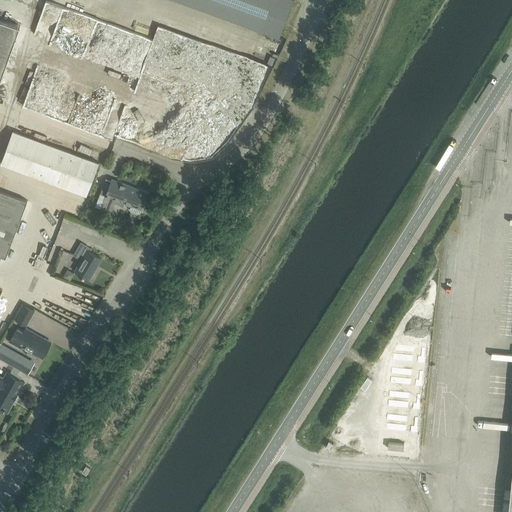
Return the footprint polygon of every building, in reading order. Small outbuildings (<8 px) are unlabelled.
[(292,0),(176,0),(278,38),(292,0)] [(0,83),(20,27),(0,19),(0,83)] [(0,164),(85,196),(97,163),(12,132),(0,164)] [(110,181),(105,179),(95,206),(107,211),(111,199),(131,206),(129,210),(130,212),(137,215),(139,214),(147,193),(111,179),(110,181)] [(26,201),(0,191),(0,254),(5,257),(9,248),(46,262),(55,239),(47,235),(52,221),(23,210),(26,201)] [(200,218),(194,214),(191,218),(197,222),(200,218)] [(89,248),(80,243),(72,255),(81,261),(74,272),(88,280),(101,259),(87,251),(89,248)] [(24,301),(56,319),(69,296),(59,290),(56,297),(33,285),(24,301)] [(35,310),(23,303),(14,319),(26,326),(35,310)] [(47,341),(25,329),(21,335),(15,331),(9,342),(20,348),(22,345),(38,354),(42,348),(43,348),(47,341)] [(23,382),(6,373),(3,379),(0,377),(0,406),(7,411),(23,382)] [(352,493),(411,496),(411,488),(353,485),(352,493)]
